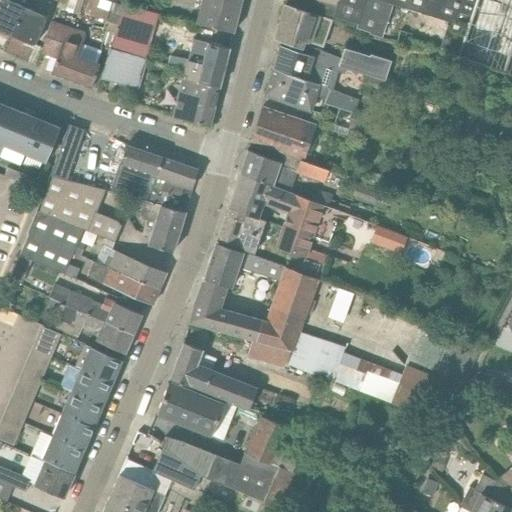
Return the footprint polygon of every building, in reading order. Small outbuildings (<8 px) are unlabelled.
[(0,0),(0,29),(12,35),(25,7),(28,0),(27,0),(0,0)] [(103,30),(115,34),(124,4),(107,0),(88,0),(84,15),(105,23),(103,30)] [(205,0),(199,24),(233,33),(241,0),(205,0)] [(511,0),(286,0),(285,4),(333,20),(382,38),(392,5),(467,27),(457,57),(511,75),(511,0)] [(124,4),(115,34),(111,47),(146,58),(159,15),(145,10),(124,4)] [(275,40),(303,49),(306,41),(323,47),(333,20),(285,4),(275,40)] [(25,7),(12,35),(35,45),(47,17),(25,7)] [(92,87),(101,58),(79,51),(85,31),(52,20),(41,52),(57,58),(52,73),(92,87)] [(441,48),(457,52),(463,29),(448,25),(441,48)] [(183,78),(219,88),(229,48),(207,42),(202,64),(171,55),(168,65),(185,70),(183,78)] [(317,85),(330,89),(337,66),(340,58),(316,50),(314,57),(280,46),(274,69),(317,85)] [(146,58),(111,47),(101,78),(137,89),(146,58)] [(340,58),(337,66),(338,66),(338,65),(385,80),(391,60),(370,54),(370,55),(344,47),(340,58)] [(266,95),(310,110),(317,85),(274,69),(266,95)] [(182,78),(174,115),(188,118),(188,120),(209,126),(219,88),(183,78),(182,78)] [(325,102),(354,113),(358,102),(344,97),(345,95),(330,90),(325,102)] [(0,144),(4,147),(19,112),(0,103),(0,144)] [(304,161),(309,147),(316,127),(261,108),(256,124),(251,140),(276,149),(304,161)] [(4,147),(24,155),(39,120),(19,112),(4,147)] [(348,129),(360,132),(363,121),(351,118),(348,129)] [(43,163),(45,164),(60,128),(58,127),(58,128),(39,120),(24,155),(44,163),(43,163)] [(69,178),(84,131),(68,126),(61,146),(59,145),(58,148),(60,149),(57,157),(56,157),(56,159),(57,159),(53,167),(52,167),(52,168),(53,169),(51,172),(69,178)] [(123,194),(145,201),(161,157),(126,144),(116,176),(142,184),(140,189),(139,188),(138,192),(127,189),(124,190),(123,194)] [(239,173),(289,192),(293,181),(296,173),(324,183),(328,171),(304,161),(276,149),(273,159),(247,150),(239,173)] [(163,190),(188,199),(198,170),(161,157),(145,201),(153,204),(156,195),(160,196),(163,190)] [(4,176),(14,181),(17,172),(7,168),(4,176)] [(14,181),(24,185),(27,176),(17,172),(14,181)] [(38,206),(87,227),(119,240),(127,221),(101,210),(110,187),(69,178),(51,172),(49,177),(48,178),(49,179),(46,187),(45,186),(44,188),(45,188),(41,198),(40,198),(39,200),(41,200),(38,206)] [(309,249),(314,236),(325,206),(289,192),(239,173),(228,207),(259,218),(263,205),(286,213),(276,243),(276,244),(276,246),(289,252),(306,258),(309,249)] [(356,197),(375,204),(380,190),(361,183),(356,197)] [(147,244),(173,252),(185,211),(153,204),(145,201),(139,218),(146,220),(142,234),(149,236),(147,244)] [(216,242),(254,255),(266,221),(259,218),(228,207),(216,242)] [(371,243),(401,255),(408,238),(378,227),(371,243)] [(204,279),(196,302),(190,323),(252,340),(293,351),(306,315),(311,317),(317,302),(311,300),(319,280),(254,255),(216,242),(210,263),(205,279),(204,279)] [(159,288),(166,272),(103,245),(96,261),(159,288)] [(152,304),(159,288),(96,261),(91,274),(102,278),(100,282),(152,304)] [(142,315),(113,302),(106,298),(103,305),(93,301),(94,300),(72,290),(77,279),(67,275),(66,277),(59,274),(49,297),(134,334),(142,315)] [(331,314),(344,318),(353,290),(339,286),(331,314)] [(125,354),(134,334),(49,297),(43,294),(38,306),(45,310),(44,312),(92,332),(94,328),(100,330),(95,341),(125,354)] [(431,374),(449,341),(423,327),(405,360),(431,374)] [(40,337),(54,343),(58,334),(44,328),(40,337)] [(293,351),(288,365),(306,372),(307,371),(392,403),(391,404),(440,425),(461,388),(405,364),(402,374),(346,353),(347,350),(300,333),(293,351)] [(169,379),(248,411),(257,388),(210,369),(215,355),(203,351),(204,350),(184,343),(169,379)] [(75,368),(80,370),(112,384),(122,361),(85,345),(75,368)] [(25,373),(39,378),(42,370),(29,364),(25,373)] [(71,392),(103,406),(112,384),(80,370),(71,392)] [(21,382),(35,387),(39,378),(25,373),(21,382)] [(156,413),(212,436),(224,406),(168,383),(156,413)] [(61,414),(93,428),(103,406),(71,392),(61,414)] [(6,417),(20,422),(23,414),(10,408),(6,417)] [(52,437),(84,450),(93,428),(61,414),(52,437)] [(215,454),(206,479),(263,502),(263,504),(279,511),(279,510),(282,511),(288,511),(297,490),(290,487),(295,474),(292,473),(299,457),(288,453),(280,449),(288,429),(289,428),(260,415),(243,452),(244,453),(239,465),(215,454)] [(2,426),(16,432),(20,422),(6,417),(2,426)] [(45,461),(74,474),(84,450),(52,437),(42,459),(45,460),(45,461)] [(119,475),(154,491),(165,495),(172,479),(126,460),(119,475)] [(35,486),(63,498),(74,474),(45,461),(35,486)] [(511,467),(497,480),(511,494),(511,467)] [(0,480),(28,493),(32,484),(0,469),(0,480)] [(108,500),(135,511),(144,511),(154,491),(119,475),(108,500)] [(467,511),(510,511),(511,510),(510,509),(511,505),(511,494),(497,480),(486,475),(477,492),(471,489),(461,509),(467,511)] [(135,511),(108,500),(103,511),(135,511)]
